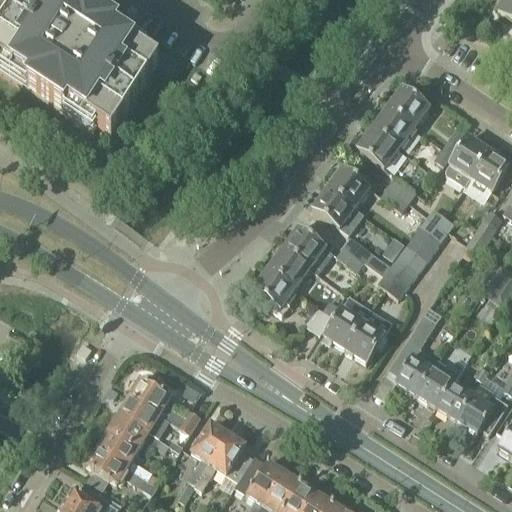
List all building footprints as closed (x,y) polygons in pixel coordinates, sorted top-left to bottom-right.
[(80,11),(63,0),(22,0),(0,34),(0,78),(92,139),(96,133),(110,142),(158,69),(144,60),(147,55),(116,34),(117,33),(81,9),(80,11)] [(511,0),(508,0),(498,15),(509,23),(511,25),(511,0)] [(387,116),(414,136),(429,115),(401,95),(395,103),(396,104),(387,116)] [(387,116),(372,136),(399,156),(414,136),(387,116)] [(399,156),(372,136),(357,157),(384,177),(399,156)] [(468,186),(486,159),(473,151),(474,149),(467,144),(448,173),(445,178),(445,182),(463,194),(468,186)] [(443,159),(448,162),(455,152),(446,147),(440,157),(443,159)] [(443,159),(440,157),(434,167),(442,172),(448,162),(443,159)] [(487,157),(486,159),(468,186),(490,200),(508,173),(495,165),(496,163),(487,157)] [(326,197),(354,218),(369,197),(341,177),(335,184),(337,185),(329,197),(327,195),(326,197)] [(388,194),(408,210),(415,200),(395,185),(388,194)] [(408,210),(388,194),(381,204),(401,219),(408,210)] [(354,218),(326,197),(321,204),(323,205),(313,218),(339,238),(354,218)] [(511,204),(505,216),(502,220),(511,226),(511,204)] [(437,232),(443,223),(433,216),(419,234),(439,249),(447,239),(437,232)] [(453,231),(443,223),(437,232),(447,239),(453,231)] [(483,228),(467,252),(479,259),(494,236),(483,228)] [(419,234),(412,244),(432,259),(439,249),(419,234)] [(282,255),(280,258),(308,279),(324,257),(296,236),(291,244),(292,245),(283,256),(282,255)] [(342,253),(363,268),(368,272),(375,263),(349,243),(342,253)] [(412,244),(404,254),(424,269),(432,259),(412,244)] [(363,268),(342,253),(334,263),(355,279),(363,268)] [(404,254),(397,264),(417,279),(424,269),(404,254)] [(267,276),(265,279),(293,299),(308,279),(280,258),(276,264),(277,265),(268,276),(267,276)] [(397,264),(390,273),(410,289),(417,279),(397,264)] [(410,289),(390,273),(377,291),(386,298),(392,290),(403,298),(410,289)] [(293,299),(265,279),(261,283),(263,285),(253,298),(268,309),(265,312),(277,321),(293,299)] [(397,306),(403,298),(392,290),(386,298),(397,306)] [(344,356),(361,329),(370,316),(349,303),(322,345),(331,350),(332,349),(344,356)] [(328,305),(321,317),(331,322),(338,311),(328,305)] [(331,322),(321,317),(316,314),(303,332),(319,341),(324,333),(331,322)] [(415,404),(432,377),(437,368),(418,356),(435,329),(422,322),(391,373),(395,376),(392,381),(398,385),(394,391),(415,404)] [(361,329),(344,356),(343,358),(352,364),(354,363),(366,371),(377,354),(380,356),(387,346),(361,329)] [(461,375),(467,365),(460,360),(453,370),(461,375)] [(481,388),(487,378),(480,373),(473,383),(481,388)] [(452,390),(432,377),(415,404),(435,417),(452,390)] [(511,402),(511,401),(511,378),(501,395),(511,402)] [(140,388),(129,406),(159,425),(189,443),(200,426),(189,420),(185,426),(166,414),(170,407),(165,404),(170,396),(150,384),(145,391),(140,388)] [(472,403),(452,390),(435,417),(455,430),(472,403)] [(478,394),(472,403),(455,430),(476,443),(479,437),(487,442),(488,443),(507,413),(478,394)] [(129,406),(118,423),(167,454),(171,447),(153,435),(159,425),(129,406)] [(118,423),(107,440),(137,459),(143,449),(162,461),(167,454),(118,423)] [(511,465),(511,430),(496,456),(511,465)] [(199,467),(176,504),(183,510),(193,494),(195,495),(228,444),(210,433),(192,463),(199,467)] [(107,440),(97,456),(146,487),(150,481),(131,469),(137,459),(107,440)] [(228,444),(195,495),(200,499),(208,487),(210,487),(214,481),(213,478),(215,476),(227,483),(236,489),(243,479),(251,465),(242,460),(245,455),(228,444)] [(97,456),(85,475),(115,494),(122,483),(141,495),(151,501),(156,494),(146,487),(97,456)] [(236,489),(232,495),(244,503),(254,509),(251,511),(261,511),(283,478),(266,468),(255,486),(243,479),(236,489)] [(283,478),(261,511),(285,511),(300,489),(283,478)] [(306,511),(315,499),(300,489),(285,511),(306,511)] [(63,511),(62,511),(113,511),(87,496),(83,502),(73,495),(63,511)] [(315,499),(306,511),(330,511),(332,510),(315,499)]
